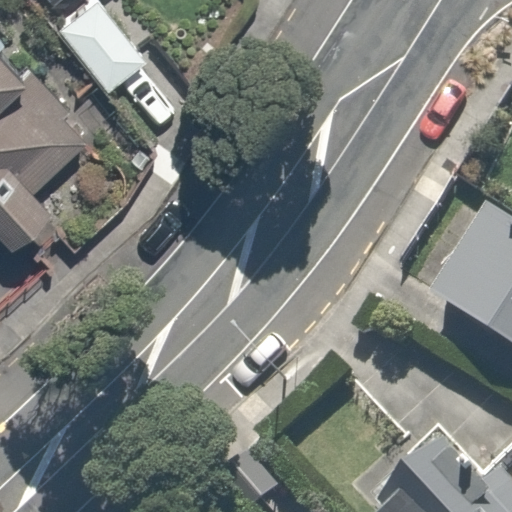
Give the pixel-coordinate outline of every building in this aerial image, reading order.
[(102,0),(77,0),(53,18),(98,76),(138,46),(102,0)] [(0,229),(1,231),(44,192),(35,182),(91,130),(0,32),(0,229)] [(435,292),(511,342),(511,207),(498,198),(435,292)] [(511,511),(511,490),(495,471),(467,496),(426,448),(352,511),(511,511)] [(511,453),(502,461),(511,474),(511,453)]
